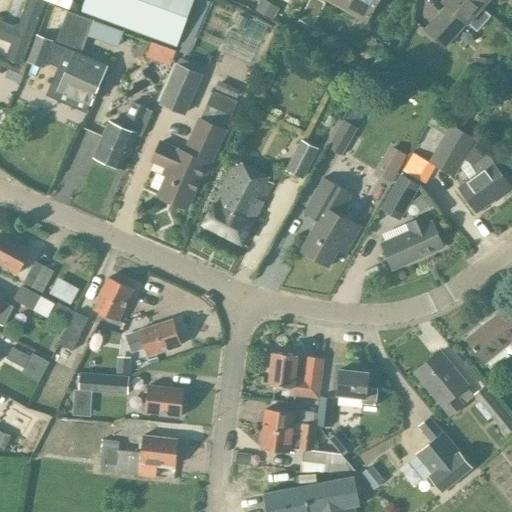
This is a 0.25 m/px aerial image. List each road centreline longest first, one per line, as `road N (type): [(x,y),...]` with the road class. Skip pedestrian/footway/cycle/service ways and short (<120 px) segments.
road 1 (residential): [(240,294),(298,316),(369,320),(439,299),(511,249)]
road 2 (residential): [(240,294),(0,191)]
road 3 (residential): [(212,511),(240,294)]
